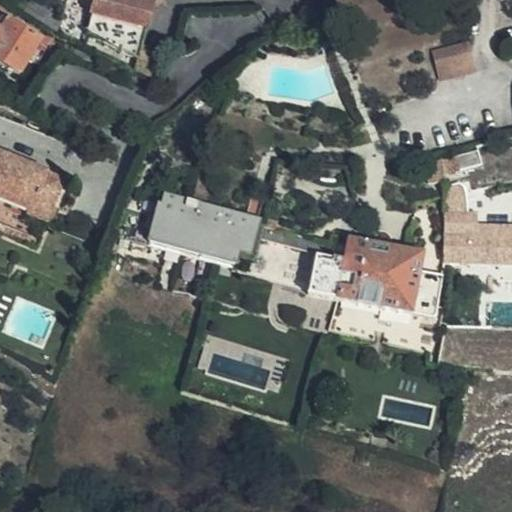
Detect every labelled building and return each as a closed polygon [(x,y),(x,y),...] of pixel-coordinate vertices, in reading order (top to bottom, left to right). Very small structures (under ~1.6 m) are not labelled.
[(133,63),(145,8),(137,4),(137,0),(88,0),(93,2),(83,38),(133,63)] [(0,64),(16,74),(37,38),(0,16),(0,64)] [(493,87),(494,57),(457,56),(456,86),(493,87)] [(47,220),(63,178),(0,153),(0,227),(3,229),(1,237),(34,251),(47,220)] [(424,157),(424,178),(441,178),(442,158),(424,157)] [(481,174),(481,159),(457,158),(457,174),(481,174)] [(439,263),(444,263),(511,265),(511,236),(471,235),(471,211),(465,211),(465,196),(441,195),(439,263)] [(145,249),(228,268),(231,261),(244,264),(251,242),(255,228),(257,219),(162,196),(158,210),(154,210),(145,249)] [(255,228),(251,242),(314,256),(326,258),(329,243),(255,228)] [(314,256),(307,298),(356,308),(407,318),(413,290),(420,255),(331,237),(329,243),(326,258),(314,256)] [(413,290),(407,318),(432,323),(437,296),(413,290)]
